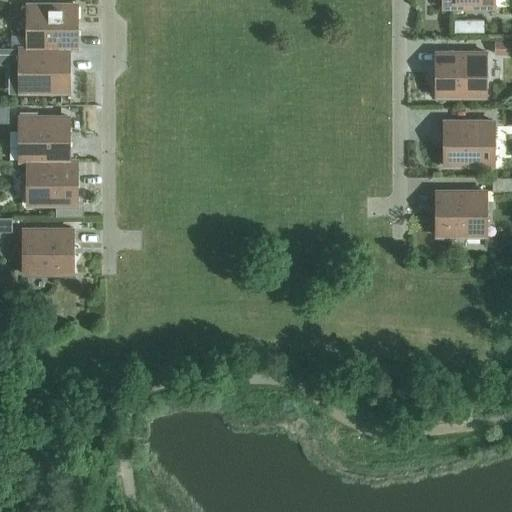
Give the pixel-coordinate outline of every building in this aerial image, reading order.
[(69,48),(77,48),(77,4),(32,4),(32,16),(27,16),(27,47),(27,48),(69,48)] [(497,41),(511,40),(511,29),(497,30),(497,41)] [(511,54),(511,41),(495,42),(495,54),(511,54)] [(69,92),(69,48),(27,48),(27,47),(19,47),(19,79),(24,79),(24,92),(69,92)] [(435,52),(435,97),(481,96),(481,84),(485,84),(485,52),(435,52)] [(9,105),(0,104),(0,120),(9,121),(9,105)] [(69,160),(69,116),(24,116),(24,129),(19,129),(19,161),(27,161),(27,160),(69,160)] [(443,121),(444,165),(489,165),(489,153),(494,153),(493,121),(443,121)] [(27,160),(27,161),(27,192),(32,192),(32,204),(77,204),(77,160),(69,160),(27,160)] [(511,175),(511,164),(496,164),(496,175),(511,175)] [(511,176),(492,176),(492,190),(511,189),(511,176)] [(436,191),(436,235),(481,235),(481,222),(486,223),(486,191),(436,191)] [(28,273),(73,273),(73,229),(23,228),(23,260),(28,260),(28,273)]
